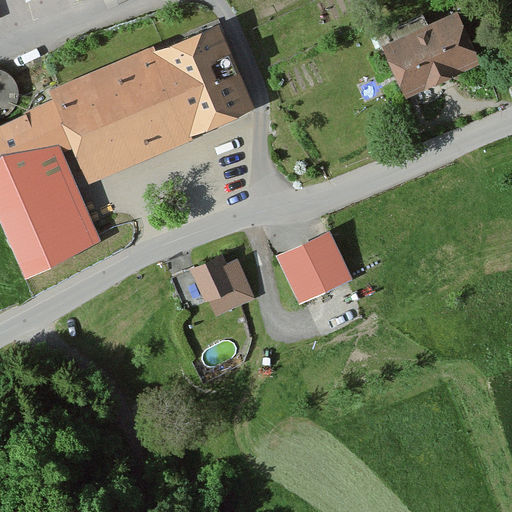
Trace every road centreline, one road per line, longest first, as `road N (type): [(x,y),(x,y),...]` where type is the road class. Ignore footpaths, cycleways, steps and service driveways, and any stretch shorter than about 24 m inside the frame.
road 1 (residential): [(0,336),(133,264),(511,123)]
road 2 (track): [(136,511),(140,478),(125,411),(29,321)]
